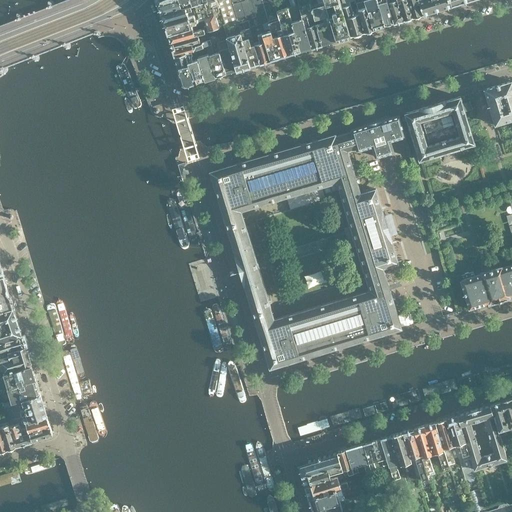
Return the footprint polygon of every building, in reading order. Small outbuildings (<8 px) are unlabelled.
[(185,6),(184,3),(180,4),(178,0),(171,0),(158,4),(159,8),(161,13),(185,6)] [(215,0),(178,0),(180,4),(184,3),(185,6),(190,5),(191,9),(193,15),(195,19),(213,13),(219,12),(215,0)] [(250,65),(240,30),(239,26),(234,12),(231,1),(230,0),(215,0),(219,12),(223,26),(225,33),(227,40),(236,69),(237,69),(249,65),(250,65)] [(290,53),(277,12),(273,0),(230,0),(231,1),(235,0),(261,0),(279,56),(290,53)] [(279,56),(261,0),(255,0),(251,2),(252,6),(234,12),(239,26),(248,23),(249,27),(259,24),(270,59),(279,56)] [(311,47),(296,0),(285,0),(288,9),(300,50),(311,47)] [(322,43),(308,0),(296,0),(311,47),(322,43)] [(336,39),(324,0),(308,0),(322,43),(336,39)] [(339,0),(324,0),(336,39),(350,35),(342,7),(341,7),(339,0)] [(353,16),(349,1),(350,0),(341,0),(342,3),(345,2),(346,6),(342,7),(350,35),(365,31),(360,14),(353,16)] [(364,0),(355,0),(360,14),(365,31),(373,28),(364,0)] [(385,25),(377,0),(364,0),(373,28),(385,25)] [(393,22),(387,0),(377,0),(385,25),(393,22)] [(403,19),(397,0),(387,0),(393,22),(403,19)] [(412,17),(407,0),(397,0),(403,19),(412,17)] [(422,14),(417,0),(407,0),(412,17),(422,14)] [(417,0),(422,14),(466,0),(417,0)] [(188,13),(187,10),(191,9),(190,5),(185,6),(161,13),(164,21),(188,13)] [(300,50),(288,9),(277,12),(290,53),(300,50)] [(166,28),(195,19),(193,15),(189,16),(188,13),(164,21),(166,28)] [(191,24),(196,23),(196,21),(204,19),(206,26),(203,27),(203,29),(204,31),(217,28),(217,27),(213,13),(195,19),(166,28),(166,29),(167,29),(168,34),(168,35),(192,27),(191,24)] [(270,59),(259,24),(249,27),(252,37),(256,35),(259,44),(254,45),(260,62),(270,59)] [(225,33),(223,26),(217,27),(217,28),(219,35),(225,33)] [(171,42),(197,34),(204,31),(203,29),(193,32),(192,27),(168,35),(169,35),(171,41),(170,41),(171,42)] [(250,47),(249,42),(253,41),(252,37),(249,27),(240,30),(250,65),(260,62),(254,45),(250,47)] [(190,44),(199,41),(197,34),(171,42),(173,49),(190,44)] [(210,45),(217,43),(219,43),(218,38),(201,43),(202,45),(191,48),(190,44),(173,49),(175,56),(185,53),(189,52),(196,50),(206,47),(210,45)] [(236,69),(227,40),(219,43),(217,43),(220,52),(226,72),(236,69)] [(226,72),(220,52),(213,54),(210,45),(206,47),(215,76),(226,72)] [(215,76),(206,47),(196,50),(199,59),(205,79),(215,76)] [(205,79),(199,59),(192,61),(189,52),(185,53),(189,64),(194,82),(195,82),(204,79),(205,79)] [(189,64),(185,53),(175,56),(178,67),(189,64)] [(189,64),(178,67),(178,68),(183,84),(185,85),(186,85),(193,83),(194,82),(189,64)] [(117,70),(134,109),(135,110),(136,110),(137,110),(138,110),(139,110),(140,109),(141,109),(142,108),(142,107),(143,106),(125,66),(124,65),(123,65),(122,65),(121,65),(120,65),(120,66),(119,66),(118,67),(117,68),(117,69),(117,70)] [(511,119),(511,82),(511,81),(484,89),(495,124),(511,119)] [(408,123),(402,125),(403,130),(409,128),(420,161),(475,144),(465,111),(472,109),(467,95),(468,95),(467,94),(460,96),(458,97),(445,101),(443,102),(436,104),(436,103),(436,104),(436,103),(435,104),(431,105),(430,105),(429,106),(423,108),(420,108),(421,109),(407,113),(407,112),(405,113),(408,123)] [(403,130),(402,125),(399,115),(398,115),(382,120),(381,120),(380,120),(381,120),(377,121),(369,124),(368,124),(352,129),(351,129),(351,130),(351,131),(342,134),(347,150),(356,147),(357,150),(372,145),(375,156),(393,151),(390,140),(405,135),(403,130)] [(388,332),(401,328),(395,308),(393,301),(390,290),(390,291),(383,268),(398,263),(392,242),(390,234),(395,233),(389,215),(385,217),(382,209),(375,188),(360,193),(353,170),(348,152),(347,150),(342,134),(336,136),(335,134),(328,136),(324,138),(322,138),(227,167),(222,168),(210,172),(223,216),(229,236),(235,255),(238,267),(236,268),(237,271),(238,274),(240,273),(244,285),(250,304),(256,324),(270,368),(282,365),(282,364),(287,363),(288,363),(383,334),(388,332)] [(189,173),(185,163),(178,165),(182,175),(189,173)] [(175,192),(176,194),(187,231),(188,233),(189,234),(190,236),(191,237),(192,238),(193,239),(195,241),(196,240),(196,238),(197,237),(197,235),(197,233),(197,232),(196,230),(196,228),(184,191),(183,189),(182,188),(181,188),(179,187),(178,187),(177,188),(176,189),(175,190),(175,192)] [(168,204),(180,242),(181,242),(182,243),(183,243),(184,243),(185,243),(186,242),(187,242),(187,241),(188,241),(189,240),(189,239),(189,238),(177,201),(176,200),(175,200),(174,200),(173,200),(172,200),(171,201),(170,201),(169,202),(168,203),(168,204)] [(12,305),(4,276),(0,262),(0,310),(13,307),(13,305),(12,305)] [(511,295),(511,264),(501,267),(501,266),(480,273),(480,274),(460,280),(468,306),(469,308),(489,302),(489,303),(510,297),(510,296),(511,295)] [(56,303),(67,343),(68,343),(68,344),(69,344),(70,344),(71,344),(72,344),(72,343),(73,343),(73,342),(74,342),(74,341),(74,340),(62,301),(62,300),(61,300),(60,299),(59,299),(58,299),(58,300),(57,300),(57,301),(56,301),(56,302),(56,303)] [(65,341),(56,303),(55,303),(54,303),(52,303),(51,303),(50,303),(49,304),(48,304),(47,305),(47,306),(57,344),(58,345),(59,346),(60,346),(61,346),(62,346),(63,346),(63,345),(64,345),(64,344),(65,344),(65,343),(65,342),(65,341)] [(230,344),(220,307),(220,306),(220,305),(219,305),(219,304),(218,304),(218,303),(217,303),(216,303),(215,303),(214,303),(213,304),(213,305),(212,306),(212,307),(212,308),(213,309),(223,346),(228,351),(230,344)] [(0,341),(22,335),(19,324),(13,307),(0,310),(0,341)] [(221,345),(212,311),(208,307),(204,308),(203,313),(212,349),(213,350),(214,350),(214,351),(215,351),(216,351),(217,351),(218,351),(218,350),(219,350),(220,349),(220,348),(221,347),(221,346),(221,345)] [(9,351),(25,345),(22,335),(0,341),(0,357),(10,355),(9,351)] [(84,375),(77,347),(77,346),(76,345),(75,344),(74,344),(73,344),(72,344),(71,345),(71,346),(70,346),(70,347),(70,348),(70,349),(78,376),(79,377),(80,378),(81,378),(82,378),(83,378),(84,377),(84,376),(84,375)] [(0,373),(4,372),(31,363),(30,363),(27,353),(26,346),(25,345),(9,351),(10,355),(0,357),(0,373)] [(74,394),(78,399),(82,398),(82,392),(70,352),(69,351),(68,350),(67,350),(66,350),(65,350),(64,351),(63,352),(62,353),(62,354),(74,394)] [(215,361),(211,389),(211,390),(211,391),(211,393),(211,394),(212,395),(212,396),(213,397),(213,398),(214,397),(215,396),(216,395),(217,394),(217,392),(218,391),(218,390),(222,362),(222,361),(222,360),(221,359),(220,358),(219,358),(218,358),(217,359),(216,359),(216,360),(215,361)] [(247,401),(248,400),(237,365),(236,364),(236,363),(235,363),(235,362),(234,362),(233,361),(232,361),(231,361),(231,362),(230,363),(230,364),(230,365),(230,366),(230,367),(240,402),(240,403),(241,403),(242,403),(242,404),(243,404),(244,404),(245,403),(246,402),(247,402),(247,401)] [(227,362),(226,362),(225,362),(224,363),(224,364),(219,395),(220,396),(220,397),(221,397),(222,397),(223,397),(224,397),(225,396),(226,395),(229,364),(229,363),(228,363),(228,362),(227,362)] [(35,379),(35,377),(31,364),(31,363),(4,372),(6,376),(0,378),(0,389),(35,379)] [(511,373),(511,363),(482,372),(485,382),(511,373)] [(460,380),(463,388),(478,383),(476,375),(460,380)] [(39,391),(35,379),(0,389),(0,396),(6,395),(7,393),(10,392),(13,400),(39,392),(39,391)] [(457,390),(454,379),(422,388),(425,399),(457,390)] [(421,400),(418,389),(390,398),(394,409),(421,400)] [(46,414),(44,406),(40,392),(39,392),(13,400),(2,403),(3,407),(20,403),(24,417),(8,422),(9,425),(9,426),(19,423),(26,420),(46,414)] [(511,424),(511,397),(511,398),(511,397),(501,401),(509,425),(511,424)] [(107,437),(108,433),(98,401),(97,400),(96,400),(95,400),(90,401),(90,402),(89,402),(89,403),(99,436),(101,439),(107,437)] [(508,443),(503,427),(509,425),(501,401),(490,404),(506,455),(508,455),(506,445),(507,443),(508,443)] [(388,411),(386,402),(363,409),(366,417),(388,411)] [(82,406),(82,407),(82,408),(82,411),(82,414),(91,444),(99,441),(90,412),(89,409),(88,406),(87,406),(86,405),(85,404),(84,404),(83,404),(83,405),(82,406)] [(459,414),(457,414),(472,462),(474,469),(507,459),(506,455),(490,404),(488,405),(478,408),(469,411),(459,414)] [(330,416),(333,427),(362,418),(359,407),(330,416)] [(12,437),(29,432),(50,425),(46,414),(26,420),(27,426),(21,428),(19,423),(9,426),(12,437)] [(472,462),(457,414),(446,418),(454,443),(459,442),(466,464),(472,462)] [(454,443),(446,418),(435,421),(448,463),(449,465),(454,464),(452,458),(449,445),(454,443)] [(330,428),(327,419),(298,428),(301,437),(330,428)] [(448,463),(435,421),(424,424),(432,451),(437,449),(442,465),(448,463)] [(15,445),(12,437),(9,426),(9,425),(4,427),(3,424),(0,424),(0,425),(0,426),(7,448),(15,445)] [(432,451),(424,424),(413,428),(428,473),(431,472),(429,469),(432,468),(427,452),(432,451)] [(53,434),(50,425),(29,432),(32,440),(53,434)] [(428,473),(413,428),(403,431),(410,457),(415,455),(423,479),(429,477),(428,473)] [(417,477),(410,457),(403,431),(392,434),(401,463),(406,462),(411,479),(417,477)] [(32,440),(29,432),(12,437),(15,445),(32,440)] [(401,463),(392,434),(381,438),(388,460),(391,472),(395,484),(397,491),(408,488),(401,463)] [(388,460),(381,438),(372,441),(377,459),(382,457),(383,462),(388,460)] [(275,484),(264,447),(263,446),(262,445),(261,444),(260,442),(259,441),(258,440),(257,442),(256,443),(256,444),(256,446),(256,447),(256,448),(256,450),(266,485),(267,486),(267,487),(268,488),(269,489),(270,490),(271,491),(272,491),(273,492),(274,491),(274,490),(275,489),(275,487),(275,486),(275,485),(275,484)] [(372,441),(363,443),(369,466),(379,463),(377,459),(372,441)] [(244,444),(244,445),(244,446),(244,448),(253,476),(253,478),(254,479),(255,480),(256,481),(257,482),(258,482),(260,484),(261,483),(261,481),(262,480),(262,479),(262,478),(262,476),(262,475),(262,473),(253,445),(252,443),(251,442),(250,442),(248,442),(247,442),(246,443),(244,444)] [(466,464),(459,442),(454,443),(466,481),(477,477),(474,469),(472,462),(466,464)] [(346,448),(353,471),(369,466),(363,443),(346,448)] [(353,471),(346,448),(337,451),(341,463),(343,469),(347,468),(348,472),(353,471)] [(341,463),(337,451),(306,460),(306,461),(298,463),(302,474),(302,475),(341,463)] [(25,476),(26,476),(56,466),(57,466),(58,465),(58,464),(59,463),(58,462),(58,461),(58,460),(57,460),(57,459),(56,459),(55,459),(53,459),(24,469),(23,470),(22,471),(21,472),(21,473),(20,474),(21,474),(22,475),(23,475),(24,476),(25,476)] [(330,478),(329,474),(343,470),(343,469),(341,463),(302,475),(305,485),(330,478)] [(246,465),(241,466),(240,469),(248,493),(248,494),(249,495),(249,496),(250,496),(251,497),(253,497),(254,497),(255,496),(255,495),(256,494),(256,493),(256,492),(256,491),(249,466),(246,465)] [(0,486),(21,480),(17,469),(0,474),(0,486)] [(395,484),(391,472),(382,475),(385,487),(395,484)] [(309,498),(341,488),(348,486),(347,483),(339,485),(337,479),(342,478),(341,474),(330,478),(305,485),(309,498)] [(487,510),(479,486),(474,488),(480,507),(481,507),(483,511),(487,510)] [(344,499),(343,496),(338,497),(337,493),(342,491),(341,488),(309,498),(312,509),(339,501),(344,499)] [(266,500),(266,501),(269,511),(278,511),(274,498),(273,497),(272,496),(271,495),(270,495),(269,495),(268,494),(268,495),(267,496),(267,497),(266,498),(266,499),(266,500)] [(41,506),(42,511),(56,511),(70,508),(66,498),(41,506)] [(341,511),(342,511),(339,501),(312,509),(313,511),(341,511)] [(487,511),(502,511),(511,509),(511,503),(511,504),(506,502),(500,504),(497,508),(487,511)]
